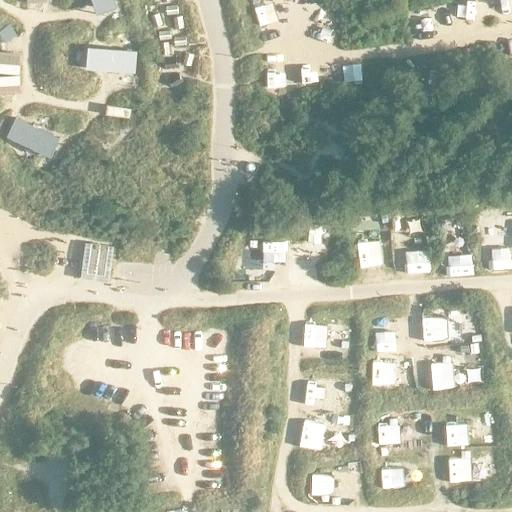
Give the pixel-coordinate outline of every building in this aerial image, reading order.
[(117,7),(114,0),(91,0),(96,14),(117,7)] [(136,50),(87,45),(85,67),(134,71),(136,50)] [(0,71),(18,73),(19,50),(0,49),(0,71)] [(0,91),(19,91),(19,73),(0,73),(0,91)] [(15,116),(7,136),(52,155),(60,134),(15,116)] [(358,240),(389,239),(388,216),(358,217),(358,240)] [(263,257),(285,257),(285,238),(263,238),(263,257)] [(110,280),(113,244),(85,240),(80,276),(110,280)] [(509,242),(491,243),(491,267),(510,266),(509,242)] [(406,249),(409,271),(431,268),(428,246),(406,249)] [(445,252),(446,273),(472,272),(472,251),(445,252)] [(423,338),(447,338),(447,314),(423,314),(423,338)] [(304,344),(327,345),(328,322),(305,321),(304,344)] [(397,346),(397,326),(374,327),(375,346),(397,346)] [(397,374),(397,351),(373,351),(373,374),(397,374)] [(433,388),(455,386),(453,360),(431,362),(433,388)] [(468,421),(446,423),(447,444),(469,442),(468,421)] [(411,440),(410,423),(401,424),(401,441),(411,440)] [(399,443),(400,425),(379,424),(378,442),(399,443)] [(474,479),(473,455),(451,455),(452,480),(474,479)] [(381,466),(382,486),(403,485),(402,466),(381,466)] [(312,493),(332,493),(332,473),(311,473),(312,493)]
